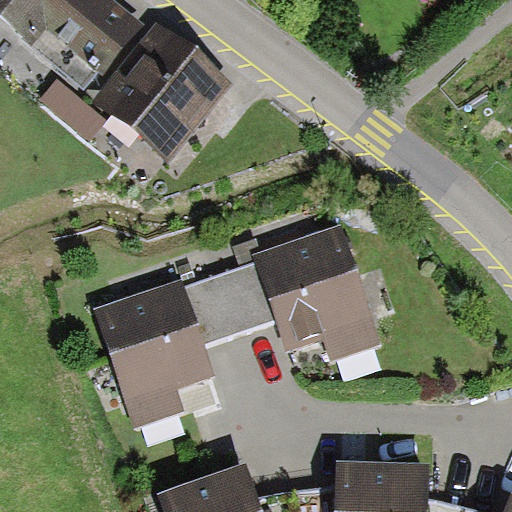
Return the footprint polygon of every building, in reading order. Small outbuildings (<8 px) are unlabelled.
[(152,30),(115,0),(0,0),(0,19),(86,91),(100,73),(109,81),(152,30)] [(232,83),(156,23),(152,30),(109,81),(93,102),(169,162),(232,83)] [(341,225),(253,255),(255,263),(275,321),(287,354),(325,341),(331,361),(381,344),(341,225)] [(255,263),(184,287),(204,345),(275,321),(255,263)] [(181,280),(95,310),(137,428),(185,411),(178,391),(215,377),(204,345),(184,287),(181,280)] [(429,463),(337,461),(336,488),(335,511),(427,511),(428,500),(429,463)] [(245,464),(158,494),(164,511),(261,511),(256,497),(245,464)] [(299,491),(299,511),(335,511),(336,488),(299,491)] [(299,511),(299,491),(256,497),(261,511),(299,511)] [(511,511),(511,493),(503,511),(511,511)] [(463,511),(465,509),(428,500),(427,511),(463,511)]
